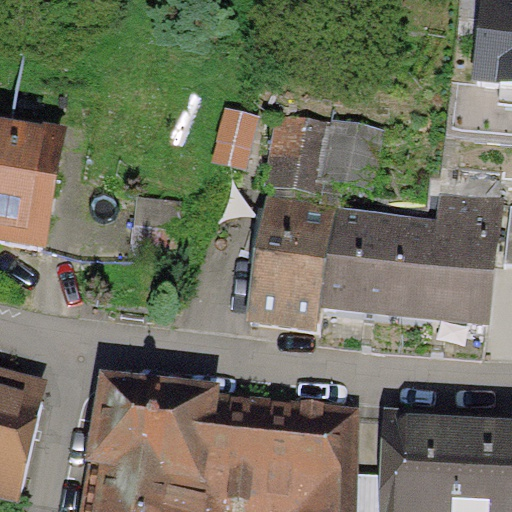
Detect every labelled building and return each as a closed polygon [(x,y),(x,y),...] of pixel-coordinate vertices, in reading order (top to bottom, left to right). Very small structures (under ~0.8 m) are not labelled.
[(511,27),(482,25),(474,122),(511,125),(511,27)] [(377,133),(271,122),(248,336),(485,361),(501,210),(429,202),(425,237),(326,227),(330,189),(371,193),(377,133)] [(0,142),(0,269),(47,278),(69,155),(0,142)] [(182,220),(129,214),(123,270),(175,276),(182,220)] [(370,511),(360,421),(122,388),(93,511),(202,511),(204,488),(290,495),(307,511),(370,511)] [(18,511),(45,412),(0,400),(0,511),(18,511)] [(511,511),(511,436),(384,434),(385,511),(511,511)]
